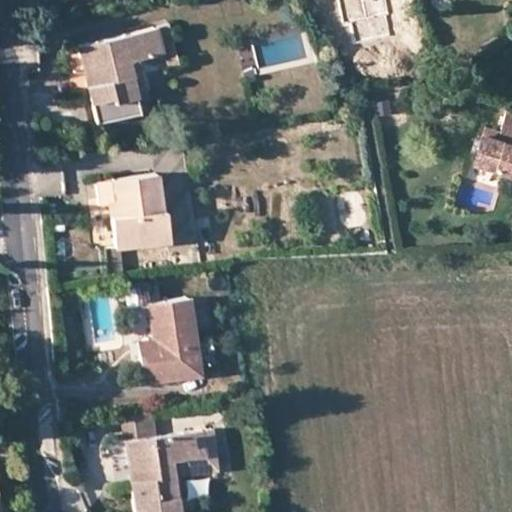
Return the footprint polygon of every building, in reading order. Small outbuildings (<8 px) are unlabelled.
[(163,51),(157,27),(79,46),(98,122),(137,113),(134,98),(138,97),(134,74),(163,66),(160,52),(163,51)] [(65,125),(90,119),(85,102),(61,108),(65,125)] [(511,116),(506,115),(499,138),(511,142),(511,116)] [(484,134),(476,161),(511,172),(511,142),(499,138),(484,134)] [(166,240),(158,174),(114,180),(116,202),(111,203),(118,246),(166,240)] [(116,202),(114,180),(102,181),(105,204),(111,203),(116,202)] [(149,303),(154,340),(155,351),(139,353),(143,381),(200,373),(189,298),(149,303)] [(138,342),(139,353),(155,351),(154,340),(138,342)] [(138,412),(121,414),(124,441),(141,438),(138,412)] [(12,421),(10,413),(3,414),(4,422),(12,421)] [(214,470),(209,431),(141,438),(124,441),(134,511),(175,511),(170,477),(214,470)]
